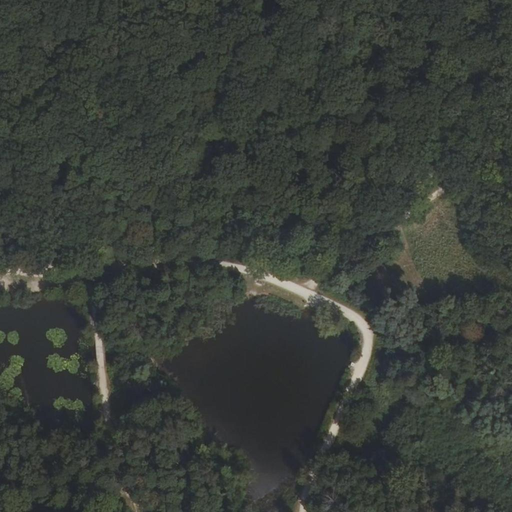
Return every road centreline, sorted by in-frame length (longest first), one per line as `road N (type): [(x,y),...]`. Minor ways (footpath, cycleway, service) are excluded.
road 1 (track): [(0,105),(508,147)]
road 2 (track): [(99,278),(139,270),(260,276),(367,335),(374,349),(369,376),(306,511)]
road 3 (track): [(511,145),(305,294)]
road 4 (track): [(99,278),(126,490)]
